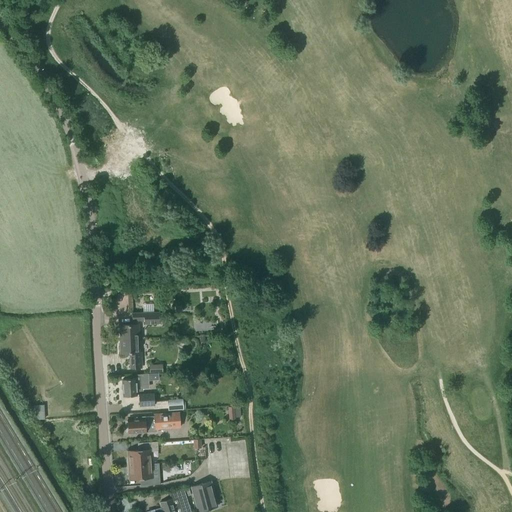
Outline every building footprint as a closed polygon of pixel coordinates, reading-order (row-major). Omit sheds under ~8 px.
[(132,313),(132,315),(132,321),(144,321),(144,325),(160,324),(159,312),(132,313)] [(121,334),(121,339),(138,338),(138,325),(119,325),(120,334),(121,334)] [(138,338),(121,339),(122,343),(120,343),(120,353),(130,353),(130,368),(141,368),(141,352),(139,352),(138,338)] [(149,373),(162,372),(162,365),(148,365),(149,373)] [(137,375),(138,378),(122,379),(123,396),(136,396),(136,390),(142,390),(142,388),(148,387),(147,374),(137,375)] [(139,394),(139,406),(154,406),(153,394),(139,394)] [(168,409),(184,409),(184,398),(168,398),(168,409)] [(28,406),(36,420),(44,419),(43,405),(28,406)] [(228,407),(228,408),(229,419),(235,419),(235,417),(241,417),(240,408),(234,408),(234,407),(228,407)] [(125,426),(125,432),(127,431),(128,433),(156,431),(156,429),(180,427),(178,413),(163,414),(163,413),(162,413),(162,414),(154,414),(154,416),(144,417),(137,418),(137,420),(127,420),(127,426),(125,426)] [(127,451),(128,465),(152,464),(152,451),(157,450),(156,442),(138,443),(139,451),(127,451)] [(152,464),(128,465),(129,479),(141,478),(141,485),(159,484),(158,476),(153,477),(152,464)] [(191,487),(198,511),(217,507),(210,482),(191,487)] [(189,511),(182,489),(177,491),(170,493),(172,499),(160,503),(161,508),(147,511),(189,511)]
